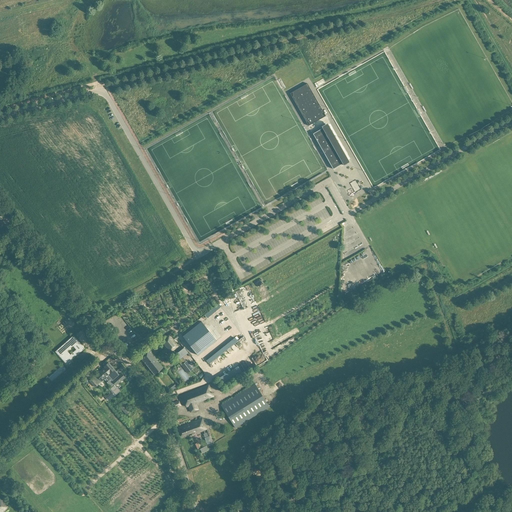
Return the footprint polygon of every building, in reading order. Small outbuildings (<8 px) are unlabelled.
[(290,93),(308,126),(326,116),(307,84),(290,93)] [(327,126),(322,128),(323,129),(320,131),(319,130),(313,134),(333,169),(339,165),(339,164),(342,163),(342,164),(347,161),(327,126)] [(165,312),(161,300),(155,302),(159,314),(165,312)] [(201,321),(182,336),(197,355),(216,340),(201,321)] [(179,346),(169,334),(163,339),(165,341),(163,343),(170,352),(179,346)] [(79,352),(83,348),(73,337),(57,352),(64,360),(65,359),(68,362),(77,354),(74,351),(70,355),(67,351),(73,345),(79,352)] [(150,349),(140,357),(146,365),(146,364),(154,374),(163,367),(160,364),(155,357),(156,357),(156,356),(153,353),(150,349)] [(92,378),(89,380),(95,387),(98,384),(101,381),(102,381),(106,377),(109,380),(107,382),(107,383),(109,386),(110,386),(111,386),(112,387),(114,386),(113,384),(114,383),(114,384),(116,385),(125,377),(121,373),(119,375),(114,369),(108,363),(104,366),(105,367),(96,375),(97,376),(93,379),(92,378)] [(184,364),(179,368),(185,378),(190,374),(184,364)] [(235,427),(269,407),(256,383),(221,405),(235,427)] [(196,403),(213,396),(211,391),(209,392),(208,388),(210,388),(208,384),(179,396),(182,405),(185,403),(186,407),(188,406),(191,412),(198,409),(196,403)] [(109,394),(105,397),(108,400),(114,395),(115,396),(116,395),(113,391),(112,392),(111,392),(109,393),(109,394)] [(132,411),(126,404),(121,408),(127,415),(132,411)] [(207,429),(202,418),(178,428),(181,436),(192,432),(193,434),(207,429)] [(277,474),(270,478),(275,488),(282,485),(277,474)]
